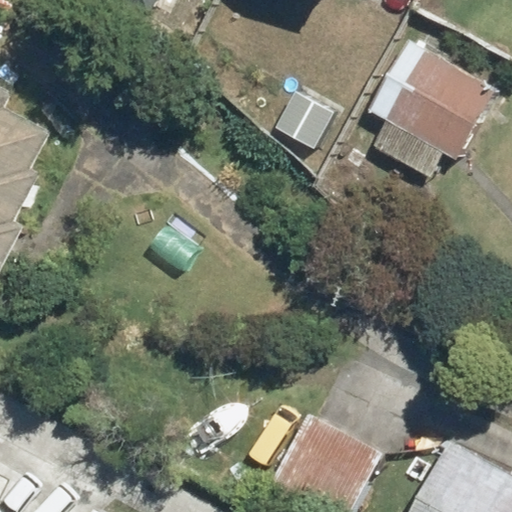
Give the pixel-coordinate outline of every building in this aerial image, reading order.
[(93,0),(90,6),(180,56),(210,0),(93,0)] [(465,166),(509,87),(417,35),(374,111),(395,122),(379,149),(437,182),(451,158),(465,166)] [(0,292),(36,229),(23,222),(48,178),(42,175),(64,136),(18,110),(24,100),(0,86),(0,292)] [(367,511),(397,455),(315,412),(271,497),(299,511),(367,511)] [(428,497),(419,511),(511,511),(511,471),(450,439),(421,494),(428,497)]
